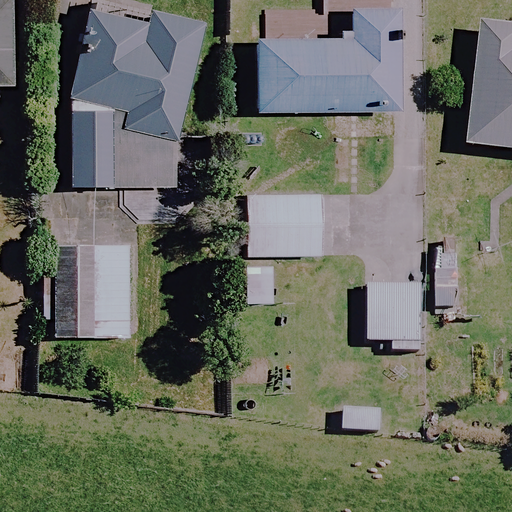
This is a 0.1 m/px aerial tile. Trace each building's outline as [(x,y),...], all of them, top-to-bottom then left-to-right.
[(0,0),(0,90),(8,91),(8,0),(0,0)] [(387,118),(389,8),(346,8),(345,45),(253,43),(252,115),(387,118)] [(88,10),(65,115),(65,193),(183,194),(183,121),(205,22),(150,10),(147,23),(88,10)] [(511,156),(511,26),(481,23),(467,152),(511,156)] [(313,130),(281,131),(282,163),(315,162),(313,130)] [(318,260),(319,199),(245,198),(244,259),(318,260)] [(482,229),(438,238),(445,273),(489,264),(482,229)] [(133,248),(44,244),(40,338),(129,342),(133,248)] [(272,269),(241,270),(242,307),(272,307),(272,269)] [(394,345),(394,356),(415,356),(415,345),(424,345),(424,292),(371,292),(371,346),(394,345)] [(432,373),(403,372),(402,411),(430,412),(432,373)] [(384,415),(316,406),(313,429),(381,438),(384,415)]
